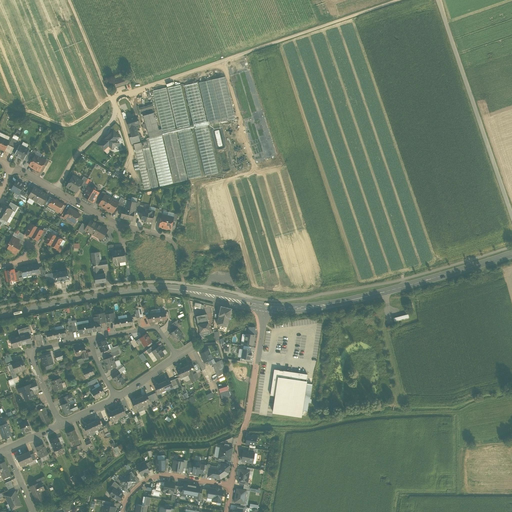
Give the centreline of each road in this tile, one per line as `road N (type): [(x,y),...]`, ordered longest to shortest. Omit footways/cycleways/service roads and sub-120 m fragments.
road 1 (unclassified): [(110,99),(398,0)]
road 2 (secondary): [(265,307),(147,288),(0,315)]
road 3 (secondary): [(511,253),(344,301),(265,307)]
road 4 (unclassified): [(439,0),(511,216)]
road 5 (residential): [(90,338),(32,353),(61,424)]
road 6 (residential): [(120,511),(140,483),(157,476),(231,486)]
road 7 (residential): [(265,307),(243,428)]
